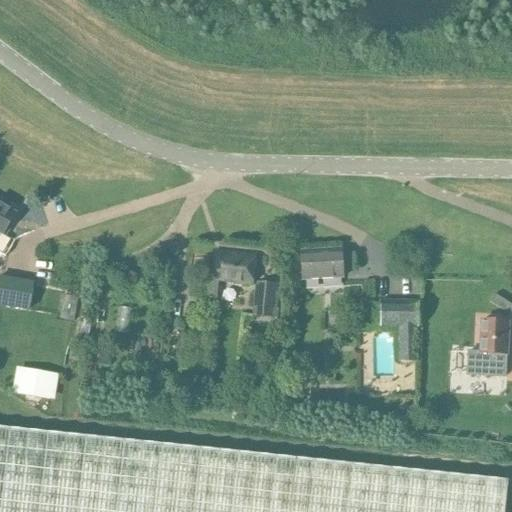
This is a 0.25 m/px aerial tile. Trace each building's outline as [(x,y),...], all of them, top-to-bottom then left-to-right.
[(0,254),(5,258),(15,242),(3,235),(15,215),(0,205),(0,254)] [(340,250),(301,253),(303,279),(342,276),(340,250)] [(254,257),(216,253),(212,280),(251,284),(254,257)] [(0,305),(37,312),(41,284),(0,277),(0,305)] [(256,281),(252,317),(270,319),(274,283),(256,281)] [(398,329),(398,363),(417,362),(417,329),(418,329),(418,301),(380,301),(380,329),(398,329)] [(489,376),(506,377),(506,374),(507,358),(508,322),(481,321),(480,355),(490,355),(489,376)] [(18,392),(50,400),(57,375),(24,366),(18,392)] [(0,511),(504,511),(507,483),(0,429),(0,511)]
